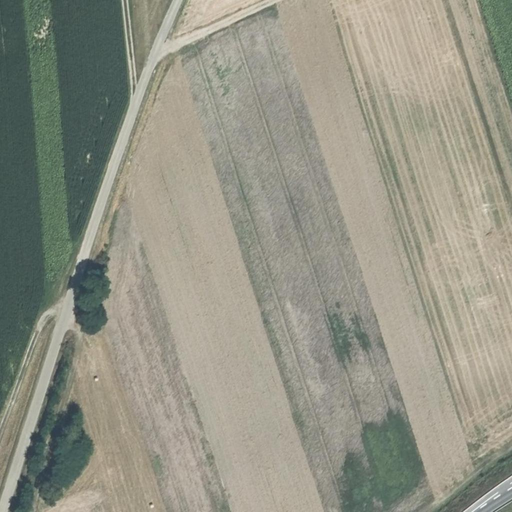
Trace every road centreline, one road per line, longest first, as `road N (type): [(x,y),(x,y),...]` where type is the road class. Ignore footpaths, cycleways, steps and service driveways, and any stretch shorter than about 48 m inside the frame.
road 1 (track): [(4,511),(135,109),(180,0)]
road 2 (track): [(73,304),(89,332),(90,360),(42,511)]
road 3 (track): [(154,54),(279,0)]
